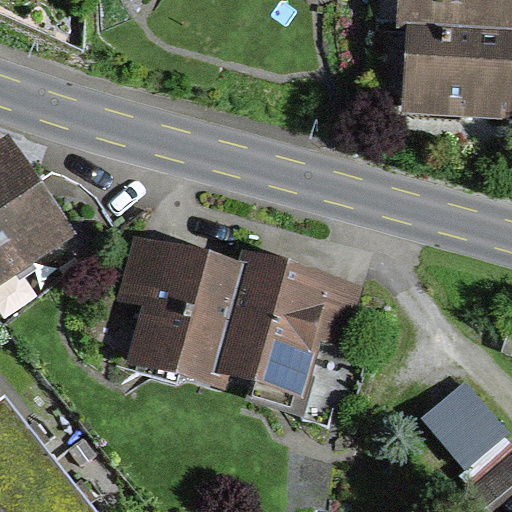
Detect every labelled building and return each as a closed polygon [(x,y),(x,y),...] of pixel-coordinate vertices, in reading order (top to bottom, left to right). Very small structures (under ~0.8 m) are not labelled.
[(511,14),(511,0),(410,0),(408,23),(511,31),(511,14)] [(511,50),(424,42),(416,126),(511,135),(511,50)] [(5,159),(0,163),(0,290),(65,244),(5,159)] [(254,272),(159,245),(125,365),(220,392),(225,374),(254,272)] [(254,272),(225,374),(321,401),(354,287),(258,259),(254,272)] [(511,438),(471,387),(421,426),(488,511),(507,511),(511,509),(511,438)] [(0,511),(1,511),(52,475),(8,417),(0,423),(0,511)] [(80,511),(52,475),(1,511),(80,511)]
